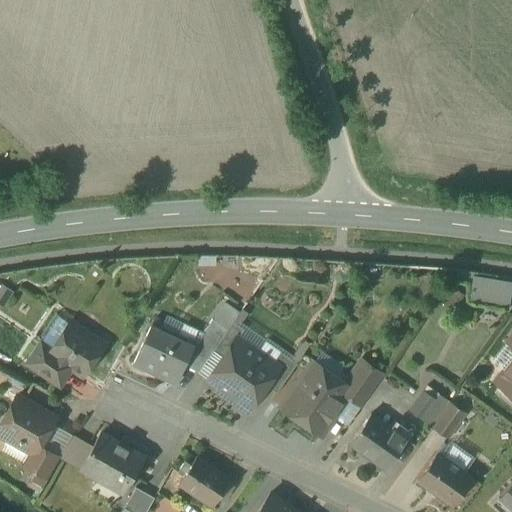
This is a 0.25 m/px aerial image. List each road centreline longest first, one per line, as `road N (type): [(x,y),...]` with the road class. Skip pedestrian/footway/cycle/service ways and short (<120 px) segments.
road 1 (secondary): [(342,216),(163,215),(0,235)]
road 2 (residential): [(127,394),(376,511)]
road 3 (unclassified): [(294,0),(341,161),(342,216)]
road 4 (secondary): [(511,233),(342,216)]
